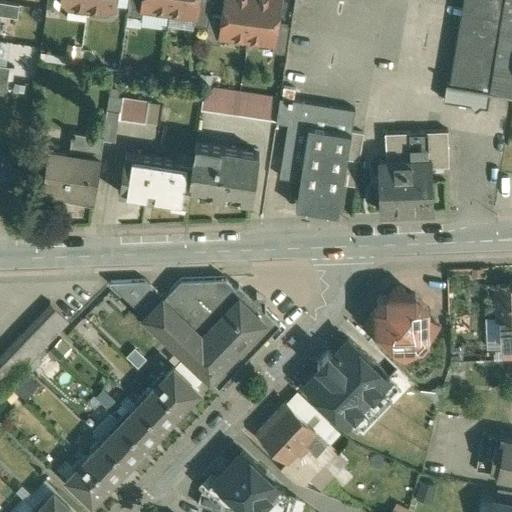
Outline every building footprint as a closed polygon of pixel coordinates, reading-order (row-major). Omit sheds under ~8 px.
[(20,3),(0,0),(0,13),(18,16),(20,3)] [(89,0),(64,0),(69,6),(88,9),(89,0)] [(89,0),(88,9),(107,11),(116,4),(116,0),(89,0)] [(144,0),(130,0),(128,15),(143,17),(144,8),(143,8),(144,0)] [(171,0),(144,0),(143,8),(144,8),(170,12),(171,0)] [(171,0),(170,12),(196,15),(197,15),(198,0),(171,0)] [(212,0),(198,0),(197,15),(196,15),(194,24),(209,26),(211,15),(212,0)] [(253,0),(226,0),(224,17),(221,35),(222,36),(248,39),(253,0)] [(281,0),(253,0),(248,39),(274,43),(275,43),(278,24),(281,0)] [(511,0),(470,0),(456,82),(448,80),(445,99),(473,104),(477,110),(483,105),(489,106),(492,90),(511,93),(511,0)] [(224,17),(211,15),(209,26),(206,42),(221,44),(222,36),(221,35),(224,17)] [(291,26),(278,24),(275,43),(274,43),(273,52),(287,54),(291,26)] [(11,65),(0,63),(0,77),(9,79),(11,65)] [(9,79),(0,77),(0,91),(7,93),(9,79)] [(281,96),(222,87),(218,111),(276,120),(277,120),(281,96)] [(150,100),(123,96),(121,110),(120,118),(146,122),(150,100)] [(356,108),(281,96),(277,120),(289,122),(280,175),(344,185),(356,108)] [(109,109),(57,101),(53,128),(74,132),(105,138),(109,109)] [(121,110),(109,109),(105,138),(116,140),(120,118),(121,110)] [(449,129),(386,131),(387,153),(384,153),(384,158),(433,156),(433,165),(450,164),(449,129)] [(74,132),(70,152),(50,148),(44,188),(68,192),(67,199),(94,203),(105,138),(74,132)] [(260,152),(197,142),(194,162),(190,189),(253,199),(260,152)] [(194,162),(127,151),(121,191),(188,202),(190,189),(194,162)] [(24,158),(3,154),(0,171),(0,178),(21,181),(24,158)] [(384,158),(380,158),(382,211),(383,211),(383,209),(399,209),(399,210),(400,210),(400,209),(416,208),(416,210),(417,210),(417,208),(433,208),(433,209),(435,209),(433,165),(433,156),(384,158)] [(237,286),(228,276),(182,278),(165,296),(148,279),(112,280),(112,282),(220,386),(281,323),(241,283),(237,286)] [(511,280),(511,281),(511,284),(498,285),(499,318),(505,318),(511,317),(511,280)] [(423,300),(416,293),(410,293),(402,286),(397,286),(388,295),(383,295),(378,300),(378,306),(367,317),(407,355),(417,344),(423,344),(428,338),(428,333),(436,324),(436,318),(420,303),(423,300)] [(52,302),(0,355),(0,389),(69,318),(70,319),(71,318),(51,300),(50,301),(52,302)] [(315,366),(301,381),(347,423),(396,369),(352,328),(333,348),(327,343),(310,361),(315,366)] [(140,403),(133,411),(129,407),(123,414),(118,409),(112,416),(117,421),(110,427),(114,430),(106,438),(103,435),(102,436),(97,431),(94,434),(99,439),(92,446),(96,449),(89,457),(85,453),(84,454),(79,449),(76,452),(81,457),(75,464),(78,467),(69,476),(93,500),(199,389),(175,366),(168,374),(165,371),(157,378),(152,373),(150,375),(155,380),(154,381),(157,385),(150,392),(146,389),(140,396),(135,391),(132,394),(138,399),(137,400),(140,403)] [(287,401),(259,431),(289,459),(281,467),(295,480),(304,484),(329,458),(321,451),(329,443),(316,430),(287,402),(287,401)] [(511,436),(506,435),(504,442),(497,441),(492,465),(500,466),(498,474),(511,476),(511,436)] [(240,444),(211,477),(246,508),(253,500),(259,505),(271,492),(267,488),(277,478),(240,444)] [(430,500),(432,484),(421,482),(419,498),(430,500)] [(77,511),(56,491),(48,499),(45,496),(38,503),(33,498),(30,500),(35,506),(38,509),(35,511),(77,511)] [(511,511),(511,496),(490,493),(486,511),(511,511)]
